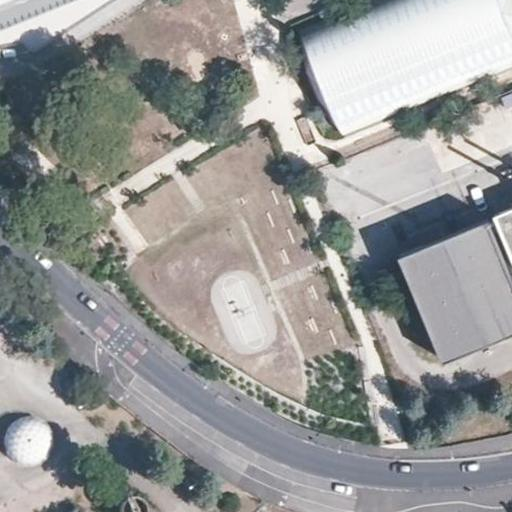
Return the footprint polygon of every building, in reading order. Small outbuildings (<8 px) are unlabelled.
[(0,0),(0,26),(66,0),(0,0)] [(332,119),(346,133),(511,65),(511,0),(365,0),(302,26),(302,43),(307,68),(319,96),(332,119)] [(511,203),(496,210),(508,236),(500,239),(489,213),(401,251),(447,359),(511,330),(511,203)] [(24,419),(17,422),(11,427),(7,434),(5,441),(6,449),(9,456),(15,462),(22,466),(29,467),(37,466),(44,462),(50,456),(53,448),(54,440),(52,433),(47,426),(40,421),(33,419),(24,419)] [(134,498),(128,498),(122,499),(119,503),(118,507),(117,511),(142,511),(143,511),(142,505),(138,501),(134,498)]
